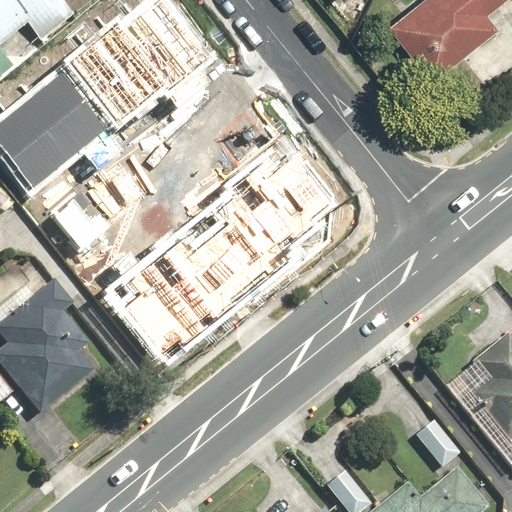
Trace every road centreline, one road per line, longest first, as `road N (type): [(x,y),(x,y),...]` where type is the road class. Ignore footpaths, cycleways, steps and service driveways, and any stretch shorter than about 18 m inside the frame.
road 1 (secondary): [(107,511),(445,239)]
road 2 (residential): [(251,0),(445,239)]
